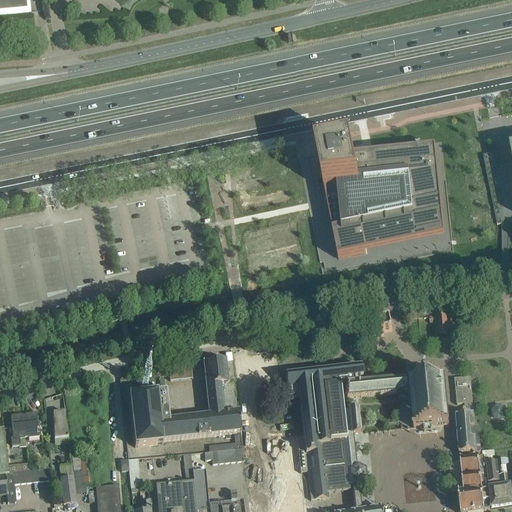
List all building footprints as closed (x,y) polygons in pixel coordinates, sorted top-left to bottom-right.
[(0,0),(0,14),(29,12),(27,0),(0,0)] [(351,143),(316,151),(318,161),(338,260),(366,254),(445,238),(435,149),(354,158),(351,143)] [(496,153),(483,156),(497,226),(507,223),(511,222),(511,149),(510,150),(510,153),(503,155),(497,156),(496,153)] [(323,265),(321,272),(330,273),(331,266),(323,265)] [(455,316),(429,318),(430,324),(436,324),(437,335),(450,334),(449,324),(456,323),(455,316)] [(390,321),(359,328),(360,341),(384,336),(383,334),(392,332),(390,321)] [(250,358),(252,393),(270,393),(269,358),(250,358)] [(162,443),(238,434),(240,434),(239,422),(238,413),(223,414),(220,386),(228,385),(226,361),(203,363),(204,371),(203,371),(203,373),(204,373),(205,388),(201,388),(204,417),(169,420),(166,392),(129,396),(135,448),(163,445),(162,443)] [(350,491),(349,487),(352,487),(352,489),(355,511),(361,511),(358,488),(358,484),(359,484),(365,479),(365,470),(356,467),(353,435),(361,434),(359,408),(357,408),(356,398),(361,398),(396,394),(397,394),(398,394),(404,393),(410,392),(411,398),(413,420),(413,424),(414,429),(442,426),(449,426),(444,378),(410,382),(410,378),(359,384),(359,379),(362,379),(361,367),(356,368),(285,376),(287,399),(299,397),(303,438),(297,439),(300,474),(307,473),(310,501),(329,499),(328,493),(350,491)] [(460,455),(470,454),(479,453),(481,451),(479,434),(479,429),(475,429),(473,409),(472,409),(471,404),(473,404),(470,378),(454,380),(457,406),(464,405),(465,409),(464,409),(464,410),(456,411),(456,413),(455,413),(455,415),(456,414),(460,455)] [(500,407),(495,407),(491,412),(491,418),(497,422),(502,421),(506,416),(505,410),(500,407)] [(67,433),(64,411),(50,412),(53,435),(67,433)] [(39,425),(37,424),(36,416),(23,417),(26,444),(34,444),(34,446),(41,445),(41,438),(39,438),(38,430),(40,429),(40,427),(39,425)] [(10,419),(11,427),(10,428),(9,429),(9,431),(10,432),(12,432),(13,441),(11,441),(12,448),(19,447),(19,449),(27,448),(26,444),(23,417),(10,419)] [(253,504),(249,504),(250,511),(286,511),(285,500),(284,500),(276,426),(252,429),(260,503),(253,504)] [(0,430),(0,496),(6,496),(7,505),(15,504),(14,486),(13,477),(9,478),(5,440),(3,430),(0,430)] [(84,485),(93,484),(92,477),(90,456),(80,457),(84,485)] [(183,456),(185,483),(155,486),(157,511),(196,511),(194,488),(192,472),(191,456),(183,456)] [(481,511),(490,511),(487,483),(484,457),(460,459),(465,511),(481,511)] [(128,461),(120,462),(121,473),(129,472),(129,470),(128,461)] [(511,475),(510,461),(508,461),(486,464),(489,487),(492,511),(511,507),(511,475)] [(76,504),(73,478),(72,467),(59,468),(63,506),(67,505),(75,504),(76,504)] [(50,470),(12,474),(13,477),(14,486),(51,482),(50,470)] [(199,472),(192,472),(194,488),(196,511),(208,511),(208,505),(207,488),(205,471),(199,472)] [(82,472),(73,473),(75,495),(84,493),(82,472)] [(93,489),(94,498),(95,511),(120,511),(118,486),(93,489)] [(231,503),(208,505),(208,511),(243,511),(242,501),(236,502),(235,493),(229,493),(231,503)] [(150,511),(150,502),(140,503),(141,511),(133,511),(150,511)]
